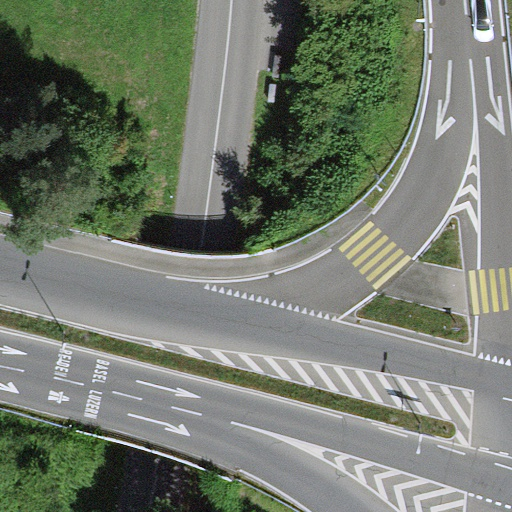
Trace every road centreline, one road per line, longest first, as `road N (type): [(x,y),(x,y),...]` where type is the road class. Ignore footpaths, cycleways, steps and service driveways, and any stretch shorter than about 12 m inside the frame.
road 1 (motorway): [(454,23),(438,139),(410,201),(366,250),(310,288),(253,298),(117,351)]
road 2 (tertiary): [(223,0),(221,63),(144,511)]
road 3 (motorway): [(454,23),(511,451)]
road 4 (secondary): [(117,351),(511,451)]
road 5 (motorway): [(117,351),(227,398),(317,460),(368,511)]
road 6 (secondary): [(0,320),(117,351)]
